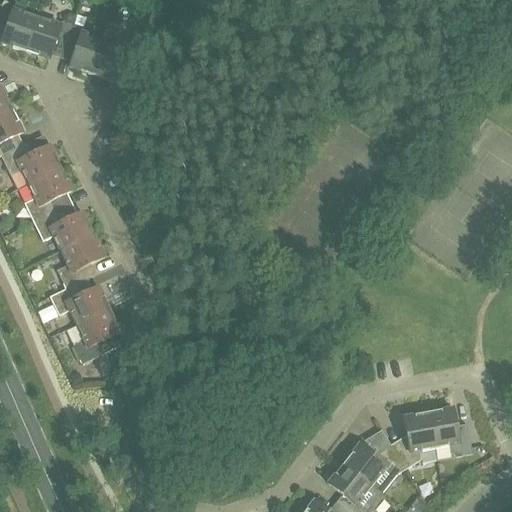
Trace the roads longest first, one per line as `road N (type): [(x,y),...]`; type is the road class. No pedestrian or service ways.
road 1 (residential): [(202,511),(151,500),(123,452),(145,285),(52,90),(0,64)]
road 2 (residential): [(511,443),(478,374),(367,392),(284,488),(234,511)]
road 3 (secondary): [(62,511),(0,369)]
